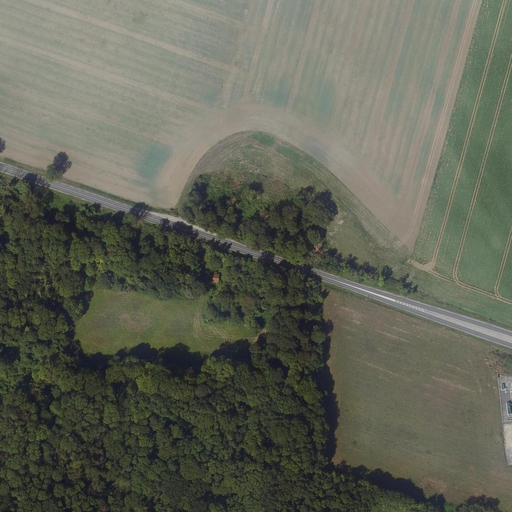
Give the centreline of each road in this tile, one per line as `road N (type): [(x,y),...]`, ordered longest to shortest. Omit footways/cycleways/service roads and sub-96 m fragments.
road 1 (primary): [(364,290),(0,165)]
road 2 (primary): [(364,290),(511,345)]
road 3 (primary): [(511,334),(364,290)]
